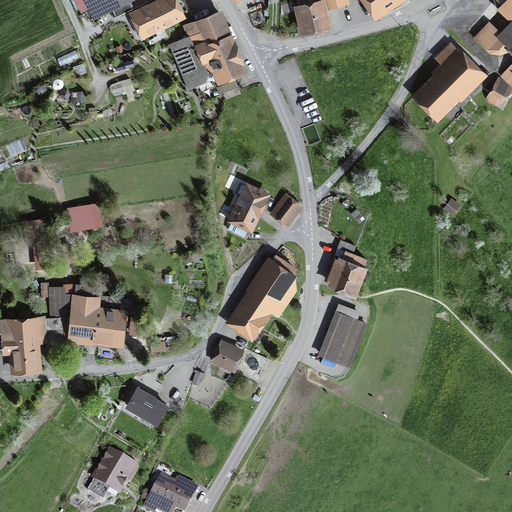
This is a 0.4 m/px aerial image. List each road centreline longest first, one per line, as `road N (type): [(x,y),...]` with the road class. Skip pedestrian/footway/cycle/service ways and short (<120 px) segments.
road 1 (residential): [(309,226),(262,255),(232,289),(206,344),(185,356),(0,377)]
road 2 (unclassified): [(312,293),(289,362),(203,511)]
road 3 (unclassified): [(309,204),(400,93),(425,32),(419,6)]
road 4 (track): [(511,374),(433,300),(390,290),(357,307)]
road 5 (residential): [(419,6),(256,55)]
road 6 (unclassified): [(256,55),(298,145),(309,204)]
road 7 (track): [(67,0),(99,83),(156,67)]
